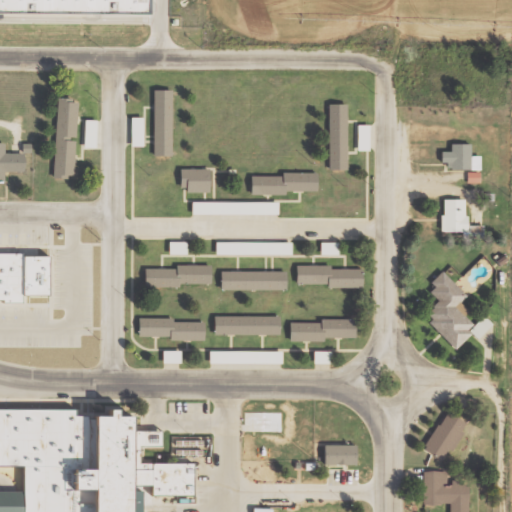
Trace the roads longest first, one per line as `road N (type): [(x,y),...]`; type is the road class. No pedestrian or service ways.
road 1 (residential): [(0,58),(382,65)]
road 2 (residential): [(362,383),(0,380)]
road 3 (residential): [(114,383),(114,58)]
road 4 (residential): [(385,361),(382,65)]
road 5 (residential): [(407,384),(401,368),(385,361),(369,367),(362,383),(368,400),(384,407),(400,400),(407,384)]
